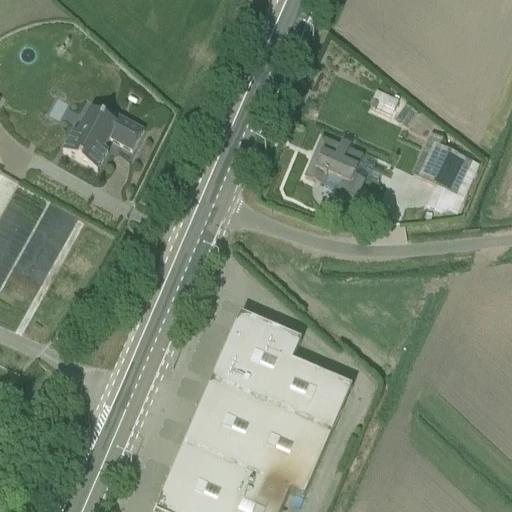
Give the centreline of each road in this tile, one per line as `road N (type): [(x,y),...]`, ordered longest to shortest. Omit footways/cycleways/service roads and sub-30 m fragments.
road 1 (unknown): [(190,262),(353,373),(303,511)]
road 2 (primary): [(83,511),(212,209)]
road 3 (unclassified): [(511,238),(340,246),(212,209)]
road 4 (primary): [(302,0),(212,209)]
